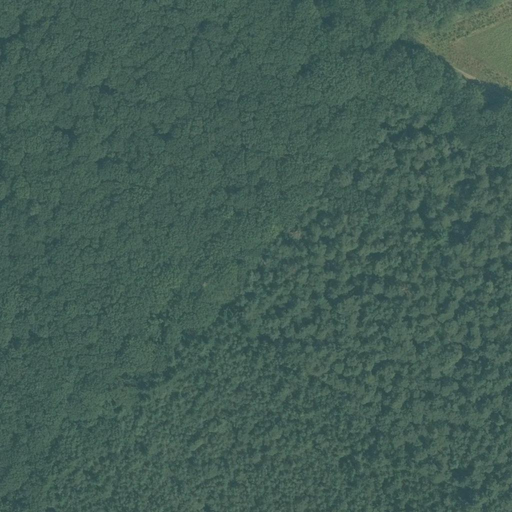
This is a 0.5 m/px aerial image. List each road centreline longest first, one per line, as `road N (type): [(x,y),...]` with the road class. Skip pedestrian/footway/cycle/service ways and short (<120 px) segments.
road 1 (track): [(511,141),(232,0)]
road 2 (unknown): [(299,0),(343,22),(381,23),(511,88)]
